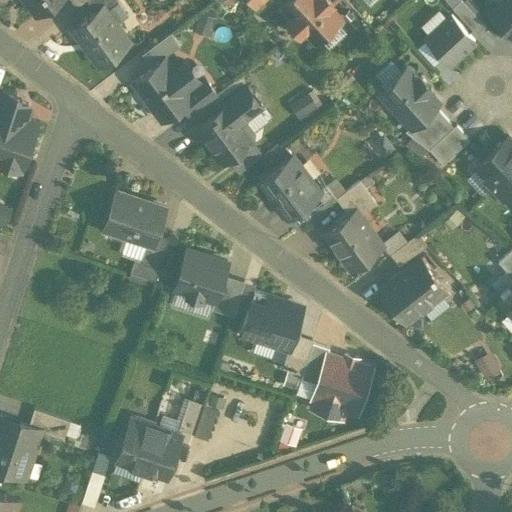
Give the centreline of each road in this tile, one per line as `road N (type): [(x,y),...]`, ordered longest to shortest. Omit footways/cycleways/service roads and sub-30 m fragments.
road 1 (residential): [(73,99),(423,372),(470,418)]
road 2 (tertiary): [(460,436),(374,444),(180,511)]
road 3 (residential): [(73,99),(0,320)]
